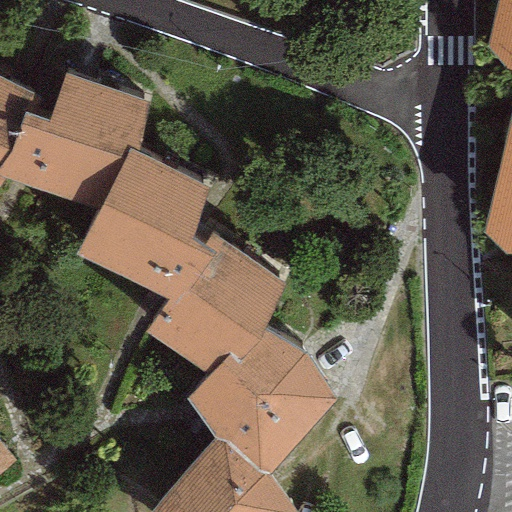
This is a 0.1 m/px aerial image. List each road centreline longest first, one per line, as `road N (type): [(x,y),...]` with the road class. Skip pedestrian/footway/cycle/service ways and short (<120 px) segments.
road 1 (residential): [(459,179),(37,0)]
road 2 (unclassified): [(433,511),(462,453),(459,179)]
road 3 (unclassified): [(459,179),(450,0)]
